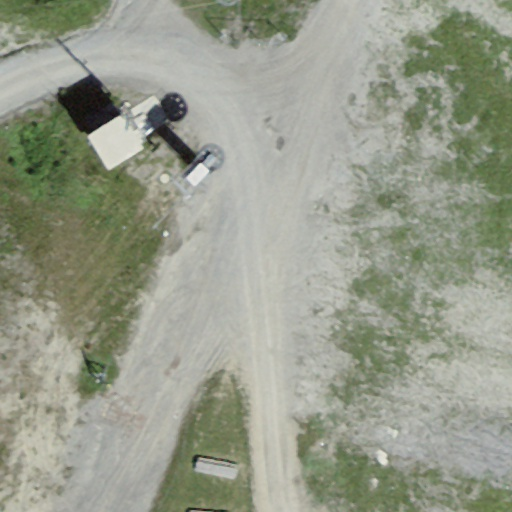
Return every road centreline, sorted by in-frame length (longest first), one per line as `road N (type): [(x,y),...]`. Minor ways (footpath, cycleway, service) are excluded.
road 1 (track): [(257,360),(303,111),(203,75),(99,66),(0,109)]
road 2 (track): [(257,360),(165,511)]
